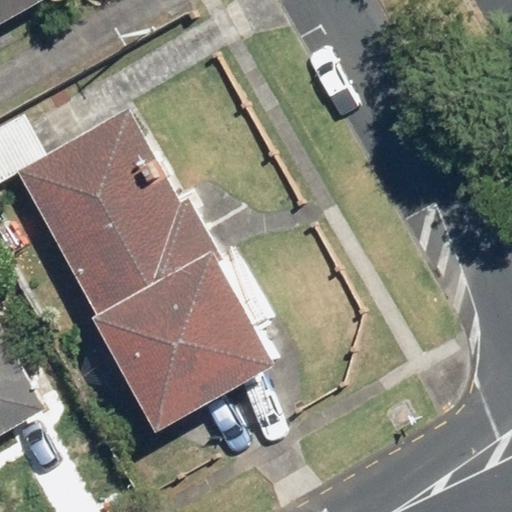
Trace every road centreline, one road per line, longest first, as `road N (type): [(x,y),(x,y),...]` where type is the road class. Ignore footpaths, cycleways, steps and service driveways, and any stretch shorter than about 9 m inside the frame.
road 1 (unclassified): [(511,288),(339,0)]
road 2 (tertiary): [(396,511),(511,446)]
